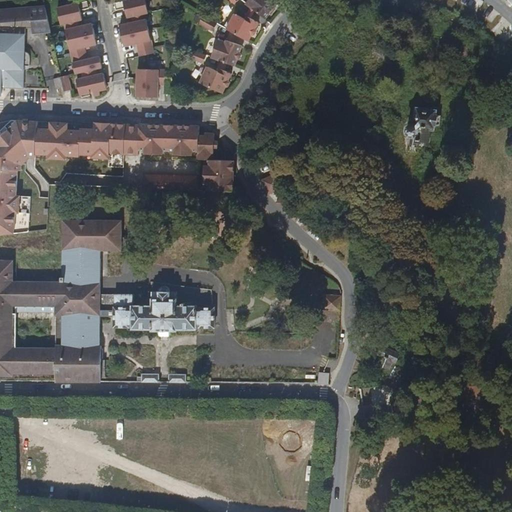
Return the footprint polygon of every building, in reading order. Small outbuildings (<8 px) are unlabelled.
[(133,18),(148,14),(151,13),(148,0),(131,0),(117,3),(119,11),(127,9),(129,18),(133,18)] [(251,0),(249,4),(252,7),(257,11),(269,20),(272,15),(274,15),(279,10),(278,8),(282,2),(279,0),(251,0)] [(66,25),(80,22),(84,21),(82,11),(91,9),(89,2),(59,8),(62,25),(66,25)] [(257,11),(252,7),(246,18),(249,20),(251,17),(254,18),(257,11)] [(491,20),(496,14),(489,8),(484,15),(491,20)] [(25,91),(26,73),(26,69),(33,69),(34,60),(33,57),(31,54),(30,53),(27,53),(27,31),(34,31),(34,36),(54,35),(48,9),(0,12),(0,97),(4,98),(4,90),(25,91)] [(238,13),(229,29),(233,31),(239,34),(251,41),(254,36),(256,35),(259,30),(258,28),(261,23),(254,18),(251,17),(249,20),(246,18),(238,13)] [(148,14),(133,18),(135,23),(123,26),(125,37),(152,31),(148,14)] [(221,24),(205,15),(202,24),(216,32),(221,24)] [(80,22),(66,25),(70,41),(97,35),(94,24),(81,27),(80,22)] [(152,31),(125,37),(127,48),(139,45),(143,57),(157,54),(152,31)] [(233,41),(236,42),(239,34),(233,31),(229,42),(232,43),(233,41)] [(70,41),(73,57),(88,54),(87,48),(99,45),(97,35),(70,41)] [(228,62),(238,65),(240,60),(242,59),(244,56),(243,52),(245,46),(236,42),(233,41),(232,43),(229,42),(220,39),(214,57),(222,60),(228,62)] [(208,55),(194,50),(191,59),(205,64),(208,55)] [(84,72),(98,70),(105,69),(102,57),(90,60),(88,54),(73,57),(77,74),(84,72)] [(225,70),(228,62),(222,60),(218,71),(222,72),(223,70),(225,70)] [(234,74),(225,70),(223,70),(222,72),(218,71),(210,68),(203,85),(226,94),(229,87),(231,86),(233,82),(232,79),(234,74)] [(151,98),(151,70),(140,69),(139,98),(151,98)] [(98,70),(84,72),(85,79),(78,80),(82,96),(92,94),(91,90),(95,89),(96,97),(103,96),(102,92),(109,90),(106,75),(100,76),(98,70)] [(168,87),(168,70),(151,70),(151,98),(161,99),(161,87),(168,87)] [(64,80),(63,76),(62,73),(54,75),(57,85),(65,83),(64,80)] [(65,83),(66,89),(73,88),(70,74),(63,76),(64,80),(65,83)] [(438,110),(417,108),(416,122),(412,122),(409,124),(406,127),(406,132),(408,136),(411,138),(414,137),(416,137),(416,142),(430,143),(431,131),(435,131),(436,125),(440,126),(441,115),(438,114),(438,110)] [(0,139),(19,123),(20,122),(13,122),(0,133),(0,139)] [(30,124),(19,123),(0,139),(0,237),(34,233),(36,190),(21,190),(22,175),(22,164),(27,164),(29,164),(30,124)] [(33,160),(39,161),(39,157),(41,128),(41,124),(30,124),(29,164),(33,160)] [(57,125),(55,161),(70,162),(70,158),(83,159),(84,157),(97,157),(97,159),(111,160),(112,155),(107,130),(107,128),(103,128),(103,125),(97,124),(97,131),(83,130),(82,132),(70,132),(71,125),(66,125),(66,129),(59,128),(58,125),(57,125)] [(53,161),(55,161),(57,125),(53,125),(53,129),(41,128),(39,157),(53,158),(53,161)] [(107,130),(112,155),(128,156),(129,125),(110,125),(109,128),(107,128),(107,130)] [(129,125),(128,156),(142,156),(141,151),(141,149),(138,148),(139,135),(141,133),(141,126),(129,125)] [(237,176),(237,163),(216,162),(216,151),(221,151),(221,144),(217,144),(217,137),(208,137),(208,139),(202,139),(202,129),(201,129),(191,127),(187,127),(158,126),(141,126),(141,133),(141,149),(141,151),(148,151),(147,155),(165,155),(166,151),(178,152),(178,156),(195,156),(196,152),(202,153),(202,161),(210,161),(211,166),(206,166),(206,185),(210,185),(210,191),(236,192),(237,181),(233,181),(234,176),(237,176)] [(146,175),(146,189),(200,191),(201,177),(146,175)] [(265,182),(268,189),(283,183),(280,175),(265,182)] [(268,189),(272,196),(286,190),(283,183),(268,189)] [(287,211),(297,201),(291,194),(281,204),(287,211)] [(287,211),(292,216),(302,206),(297,201),(287,211)] [(0,376),(11,376),(11,373),(56,373),(56,382),(105,382),(106,368),(99,368),(99,347),(97,347),(98,329),(99,317),(114,317),(113,328),(132,328),(132,329),(151,329),(151,331),(158,331),(158,336),(164,336),(170,336),(170,331),(177,331),(177,330),(196,330),(196,329),(214,329),(215,308),(196,307),(177,306),(177,299),(170,299),(170,292),(168,292),(168,290),(166,288),(164,287),(161,288),(160,289),(159,292),(158,299),(152,298),(151,306),(132,306),(132,295),(100,295),(100,251),(122,251),(122,221),(62,221),(62,278),(60,278),(59,283),(12,282),(13,260),(0,260),(0,376)] [(335,306),(336,295),(327,294),(326,305),(335,306)] [(335,306),(343,307),(344,296),(336,295),(335,306)] [(319,385),(329,385),(330,374),(324,373),(320,373),(319,385)] [(137,377),(137,382),(159,383),(159,374),(142,374),(142,377),(137,377)] [(170,383),(186,383),(186,375),(169,375),(169,383),(170,383)] [(297,431),(289,430),(282,434),(281,444),(286,450),(294,451),(301,446),(301,437),(297,431)]
